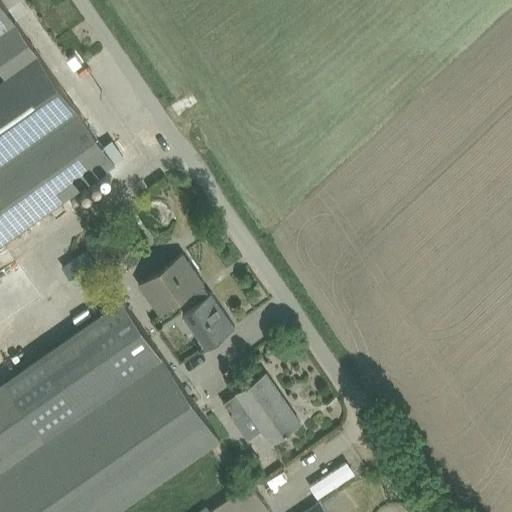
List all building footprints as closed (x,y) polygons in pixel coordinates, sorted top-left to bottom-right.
[(0,236),(114,152),(9,0),(0,0),(0,55),(5,63),(0,66),(0,236)] [(63,280),(88,267),(76,242),(50,255),(63,280)] [(157,307),(202,274),(180,244),(135,277),(157,307)] [(204,336),(234,317),(211,281),(181,301),(204,336)] [(0,511),(106,511),(220,432),(122,289),(0,373),(0,511)] [(260,443),(303,412),(265,359),(222,390),(260,443)] [(338,511),(340,511),(323,487),(286,511),(268,511),(265,508),(258,511),(338,511)]
